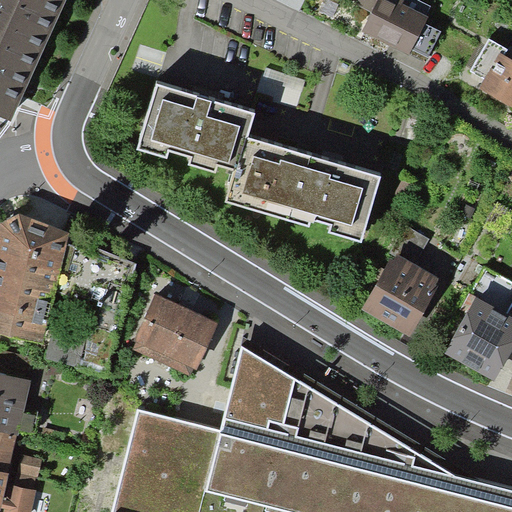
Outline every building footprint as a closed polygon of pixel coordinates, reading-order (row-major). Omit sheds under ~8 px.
[(0,0),(0,116),(11,122),(66,0),(0,0)] [(340,2),(336,0),(324,0),(319,11),(333,17),(340,2)] [(362,32),(409,55),(411,50),(427,58),(441,30),(425,22),(428,16),(427,15),(402,3),(403,0),(358,0),(356,4),(372,12),(362,32)] [(431,6),(420,0),(403,0),(402,3),(427,15),(431,6)] [(480,88),(511,105),(511,59),(505,55),(508,50),(489,39),(471,71),(485,79),(480,88)] [(256,113),(157,83),(137,149),(166,158),(169,150),(190,157),(188,164),(215,172),(217,165),(236,171),(247,137),(248,137),(256,113)] [(236,171),(227,202),(310,227),(312,220),(331,225),(329,232),(362,242),(381,177),(248,137),(247,137),(236,171)] [(1,223),(0,226),(0,332),(42,344),(56,290),(98,302),(92,323),(72,318),(69,330),(54,326),(45,357),(104,375),(137,263),(69,237),(70,233),(19,214),(1,223)] [(429,239),(403,224),(387,251),(397,257),(399,254),(415,263),(429,239)] [(391,258),(362,309),(409,336),(442,279),(415,263),(399,254),(397,257),(395,260),(391,258)] [(219,322),(155,293),(133,339),(136,341),(132,349),(189,375),(193,368),(196,370),(219,322)] [(445,353),(494,380),(511,348),(511,316),(476,297),(445,353)] [(221,429),(137,410),(111,511),(511,511),(511,491),(457,479),(242,346),(221,429)] [(0,373),(0,430),(17,435),(19,435),(20,430),(24,413),(32,381),(0,373)] [(36,416),(24,413),(20,430),(32,433),(36,416)] [(0,470),(8,472),(8,470),(13,452),(17,435),(0,430),(0,470)] [(42,459),(13,452),(8,470),(38,477),(42,459)] [(8,472),(0,470),(0,511),(32,511),(37,490),(7,483),(9,473),(8,472)]
